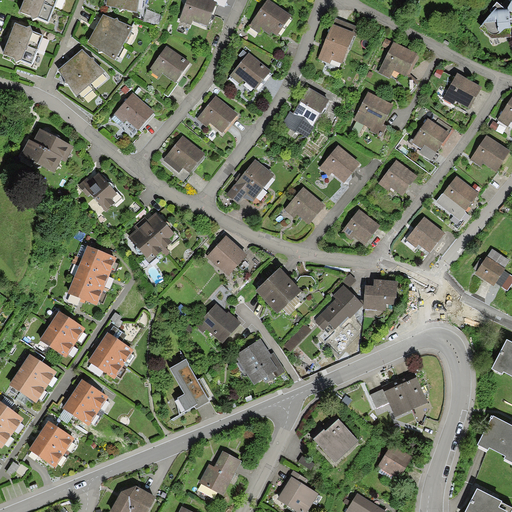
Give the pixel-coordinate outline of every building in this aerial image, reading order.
[(25,0),(22,8),(19,15),(31,20),(33,24),(38,21),(48,25),(57,0),(25,0)] [(107,0),(108,0),(107,8),(118,11),(120,14),(122,12),(137,15),(139,0),(107,0)] [(192,27),(194,22),(209,28),(218,5),(209,1),(206,0),(187,0),(180,19),(179,22),(192,27)] [(492,15),(480,30),(492,41),(511,40),(511,29),(511,28),(511,0),(510,0),(509,2),(511,3),(511,5),(508,11),(505,11),(497,5),(490,13),(492,15)] [(261,33),(264,31),(278,41),(293,21),(267,2),(252,22),(250,25),(261,33)] [(115,63),(133,30),(119,24),(118,20),(114,21),(104,17),(100,25),(92,37),(88,45),(99,52),(99,55),(102,54),(115,63)] [(359,30),(335,20),(318,60),(342,70),(359,30)] [(31,29),(26,31),(15,27),(11,38),(6,51),(4,57),(13,61),(16,66),(21,63),(32,67),(43,37),(33,33),(31,29)] [(416,59),(392,46),(377,72),(401,86),(416,59)] [(161,80),(163,77),(178,88),(192,68),(166,49),(151,69),(149,72),(161,80)] [(76,99),(105,74),(94,64),(94,60),(90,60),(82,52),(73,60),(63,69),(59,72),(65,81),(65,86),(68,86),(76,99)] [(240,86),(243,83),(257,93),(272,74),(246,54),(231,74),(229,77),(240,86)] [(482,90),(458,75),(443,100),(454,107),(456,104),(469,112),(482,90)] [(314,83),(294,116),(291,114),(283,127),(307,141),(321,118),(328,122),(342,99),(314,83)] [(126,125),(128,123),(140,132),(155,113),(133,94),(117,113),(115,116),(126,125)] [(394,109),(368,96),(354,123),(379,136),(394,109)] [(207,129),(210,126),(224,138),(240,119),(214,98),(199,117),(196,120),(207,129)] [(511,98),(497,121),(508,128),(511,123),(511,98)] [(434,125),(429,121),(414,143),(422,150),(419,154),(431,162),(455,130),(438,119),(434,125)] [(493,122),(490,128),(496,131),(499,125),(493,122)] [(32,145),(30,144),(29,146),(22,158),(56,177),(63,166),(65,167),(73,153),(39,133),(36,139),(32,145)] [(511,153),(487,137),(471,160),(482,168),(484,165),(496,173),(511,153)] [(175,170),(177,167),(191,179),(207,159),(182,139),(166,158),(163,161),(175,170)] [(362,168),(338,149),(319,171),(330,179),(334,177),(346,187),(362,168)] [(279,180),(254,159),(224,194),(239,206),(246,197),(257,206),(279,180)] [(403,198),(418,177),(396,161),(378,185),(389,193),(392,190),(403,198)] [(115,214),(113,211),(122,205),(101,175),(90,184),(86,179),(77,185),(91,205),(95,202),(101,210),(101,211),(107,219),(115,214)] [(480,195),(457,177),(436,203),(460,223),(468,214),(466,212),(480,195)] [(326,210),(301,189),(283,210),(293,219),(296,218),(310,229),(326,210)] [(384,228),(357,208),(339,232),(352,242),(354,240),(367,250),(384,228)] [(149,261),(157,254),(161,259),(167,255),(163,249),(175,238),(155,216),(148,222),(142,228),(136,220),(129,226),(136,233),(134,235),(129,239),(149,261)] [(446,236),(425,219),(406,241),(415,249),(418,245),(430,255),(446,236)] [(250,261),(225,239),(207,259),(232,281),(250,261)] [(511,273),(511,261),(495,250),(476,277),(499,292),(511,273)] [(119,264),(87,251),(68,299),(100,312),(104,302),(109,289),(115,273),(119,264)] [(301,294),(279,271),(256,293),(264,301),(277,316),(301,294)] [(345,285),(352,289),(358,279),(351,275),(345,285)] [(398,281),(374,279),(374,286),(366,285),(364,310),(386,311),(387,304),(396,305),(398,281)] [(336,298),(315,319),(316,322),(324,331),(330,325),(336,330),(348,317),(350,319),(364,305),(344,285),(333,296),(336,298)] [(226,315),(215,305),(195,327),(204,334),(206,331),(223,346),(237,330),(241,325),(227,313),(226,315)] [(87,335),(59,316),(39,344),(68,363),(73,355),(82,343),(87,335)] [(188,325),(182,331),(188,336),(193,330),(188,325)] [(305,326),(284,345),(292,353),(312,334),(305,326)] [(135,356),(107,336),(100,346),(91,359),(87,365),(116,384),(135,356)] [(260,342),(235,358),(254,388),(264,381),(267,386),(285,374),(273,355),(270,357),(260,342)] [(511,346),(508,345),(494,375),(511,383),(511,346)] [(57,380),(29,360),(9,389),(38,408),(44,399),(51,388),(57,380)] [(180,417),(195,409),(197,411),(209,405),(207,401),(210,399),(200,380),(197,382),(187,362),(170,371),(184,397),(176,401),(180,417)] [(384,388),(368,395),(377,415),(392,408),(398,422),(430,408),(415,374),(403,379),(384,388)] [(111,404),(83,384),(77,393),(69,404),(63,413),(92,432),(111,404)] [(24,428),(0,411),(0,453),(5,457),(10,449),(17,438),(24,428)] [(511,425),(490,416),(474,453),(511,469),(511,425)] [(326,434),(324,432),(313,443),(334,465),(358,443),(338,422),(326,434)] [(77,446),(49,426),(42,436),(34,448),(29,455),(58,474),(77,446)] [(412,457),(391,446),(379,467),(399,479),(412,457)] [(244,466),(221,453),(212,469),(209,466),(197,485),(221,499),(232,481),(234,482),(244,466)] [(302,457),(298,463),(311,470),(315,464),(302,457)] [(293,471),(287,481),(290,483),(278,502),(294,511),(307,511),(318,496),(305,487),(309,480),(293,471)] [(511,511),(511,504),(478,487),(465,511),(511,511)] [(135,489),(121,494),(111,511),(150,511),(156,501),(135,489)] [(383,511),(357,494),(345,511),(383,511)]
